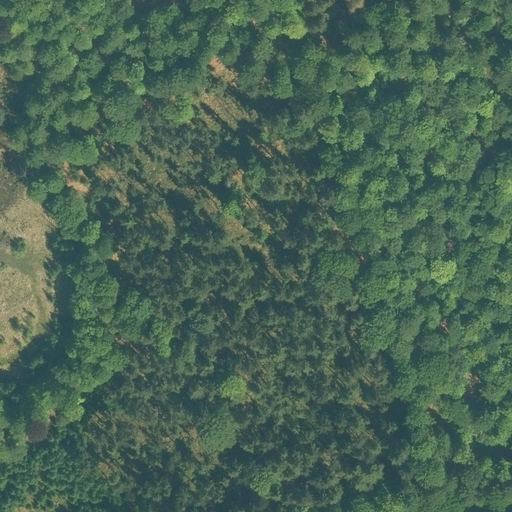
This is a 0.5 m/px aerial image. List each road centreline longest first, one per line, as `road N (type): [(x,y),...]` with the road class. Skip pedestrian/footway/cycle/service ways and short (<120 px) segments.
road 1 (track): [(275,0),(437,511)]
road 2 (track): [(381,0),(0,148)]
